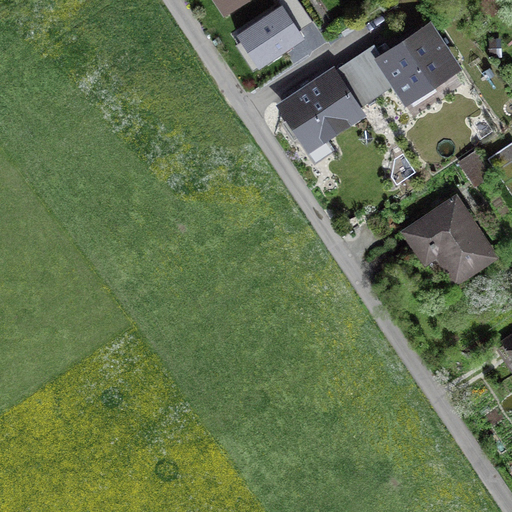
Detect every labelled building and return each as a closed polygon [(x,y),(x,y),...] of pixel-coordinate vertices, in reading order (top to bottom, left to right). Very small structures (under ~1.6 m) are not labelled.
[(212,0),(225,19),(253,0),(212,0)] [(304,40),(281,6),(236,35),(259,69),(304,40)] [(356,62),(379,99),(395,89),(407,108),(463,73),(433,24),(382,56),(377,48),(356,62)] [(379,99),(356,62),(337,74),(335,71),(279,107),(310,156),(369,119),(363,109),(379,99)] [(511,143),(488,159),(511,195),(511,143)] [(490,169),(475,148),(459,160),(473,180),(490,169)] [(457,199),(401,236),(425,273),(438,264),(455,290),(498,262),(457,199)] [(511,337),(501,345),(511,360),(511,337)]
